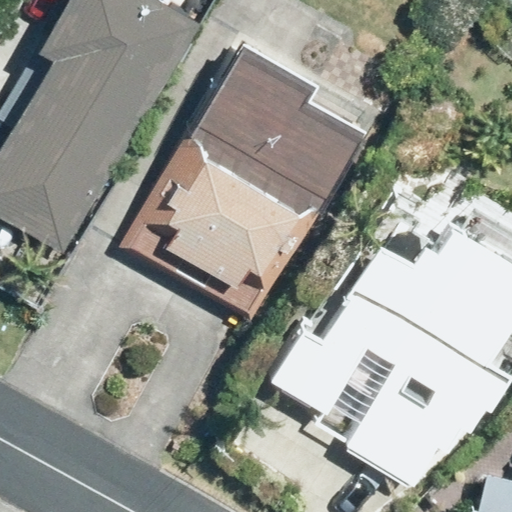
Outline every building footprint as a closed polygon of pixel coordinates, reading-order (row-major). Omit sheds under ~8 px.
[(57,0),(31,45),(44,52),(31,76),(20,70),(0,103),(0,119),(5,123),(0,131),(0,217),(54,249),(188,21),(199,27),(214,0),(185,0),(180,9),(164,0),(57,0)] [(235,29),(119,239),(250,312),(357,117),(300,85),(309,69),(235,29)] [(367,64),(356,83),(367,88),(378,70),(367,64)] [(321,410),(313,421),(340,437),(338,442),(408,482),(431,443),(443,449),(456,424),(466,428),(479,404),(484,407),(505,371),(481,358),(511,304),(511,294),(510,293),(511,289),(511,255),(445,216),(427,246),(414,238),(405,256),(368,236),(335,294),(337,294),(314,335),(295,325),(264,377),(321,410)] [(511,511),(511,476),(481,469),(469,511),(511,511)]
